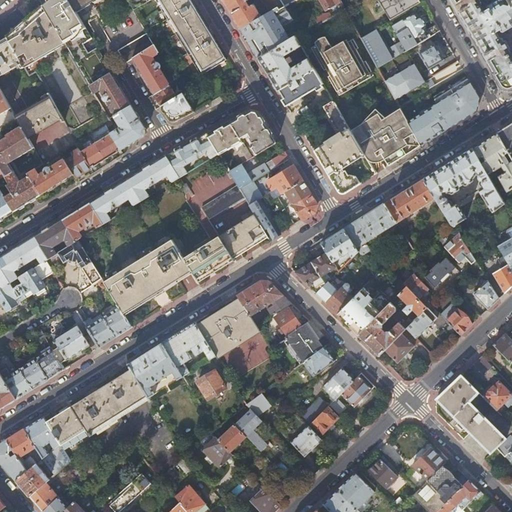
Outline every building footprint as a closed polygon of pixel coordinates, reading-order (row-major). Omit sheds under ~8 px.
[(49,15),(65,42),(90,85),(112,71),(97,47),(90,51),(85,43),(92,39),(76,11),(69,0),(48,0),(47,3),(45,6),(44,6),(49,15)] [(69,0),(76,11),(93,0),(69,0)] [(127,0),(133,9),(148,0),(127,0)] [(226,59),(190,0),(156,0),(201,74),(226,59)] [(274,0),(222,0),(240,28),(278,6),(274,0)] [(274,0),(278,6),(279,9),(284,6),(295,0),(274,0)] [(335,0),(319,0),(326,11),(335,5),(333,2),(336,1),(335,0)] [(378,0),(390,20),(411,8),(420,3),(418,0),(378,0)] [(505,88),(508,89),(510,89),(511,88),(511,87),(511,0),(450,0),(501,85),(502,87),(504,88),(505,88)] [(17,8),(0,22),(0,23),(25,66),(65,42),(49,15),(44,6),(38,11),(33,15),(27,19),(17,8)] [(292,19),(284,6),(279,9),(278,6),(240,28),(258,58),(286,41),(280,31),(278,27),(292,19)] [(361,38),(378,67),(407,50),(440,31),(436,24),(424,31),(422,27),(425,26),(425,24),(422,17),(419,16),(417,17),(411,8),(390,20),(367,34),(361,38)] [(0,75),(20,64),(22,67),(25,66),(0,23),(0,75)] [(363,28),(357,30),(361,38),(367,34),(363,28)] [(282,31),(280,31),(286,41),(289,39),(288,37),(287,36),(286,34),(282,31)] [(119,51),(126,63),(132,58),(133,58),(154,45),(148,34),(119,51)] [(280,89),(314,68),(295,36),(289,39),(286,41),(258,58),(277,90),(280,89)] [(335,92),(350,83),(354,81),(369,73),(363,62),(361,63),(354,51),(356,50),(351,41),(346,44),(339,48),(337,45),(331,49),(326,40),(316,46),(311,49),(335,92)] [(434,43),(419,52),(428,68),(444,59),(434,43)] [(133,58),(132,58),(154,93),(169,84),(159,68),(160,67),(161,66),(161,64),(161,63),(159,62),(158,61),(157,61),(156,62),(152,56),(159,52),(154,45),(133,58)] [(414,63),(385,80),(396,99),(425,82),(414,63)] [(324,84),(314,68),(280,89),(288,104),(324,84)] [(112,71),(90,85),(95,93),(101,89),(104,94),(103,96),(103,97),(103,98),(103,99),(104,101),(106,101),(107,102),(108,101),(116,114),(131,105),(112,71)] [(369,73),(354,81),(356,84),(369,77),(370,76),(370,75),(369,73)] [(408,121),(421,144),(468,115),(477,109),(479,98),(470,82),(469,83),(467,80),(435,99),(437,103),(408,121)] [(352,87),(350,83),(335,92),(336,93),(337,93),(337,94),(338,94),(339,94),(352,87)] [(161,105),(176,96),(169,84),(154,93),(161,105)] [(0,113),(11,108),(0,88),(0,113)] [(64,94),(67,102),(81,96),(78,89),(64,94)] [(183,92),(176,96),(161,105),(169,118),(176,121),(194,111),(183,92)] [(16,116),(17,118),(21,126),(28,138),(61,119),(63,122),(65,121),(51,96),(16,116)] [(349,127),(333,100),(323,106),(340,135),(313,151),(337,190),(345,192),(360,183),(356,176),(349,174),(348,175),(343,167),(364,154),(349,127)] [(131,105),(116,114),(114,116),(120,126),(111,132),(120,148),(121,149),(135,140),(144,135),(145,128),(131,105)] [(376,111),(349,127),(364,154),(367,158),(369,160),(371,161),(373,162),(375,162),(377,162),(379,161),(381,160),(384,158),(387,162),(389,161),(391,163),(405,154),(404,152),(402,148),(406,145),(413,145),(420,145),(421,144),(408,121),(400,106),(380,118),(376,111)] [(238,118),(231,122),(241,139),(249,135),(250,137),(248,137),(248,139),(251,145),(250,146),(250,148),(255,155),(276,142),(272,135),(273,135),(268,128),(267,128),(265,124),(266,123),(261,116),(260,116),(257,111),(252,109),(238,118)] [(215,131),(208,135),(219,153),(220,154),(228,149),(229,150),(234,147),(234,146),(240,143),(241,143),(243,142),(241,139),(231,122),(225,125),(215,130),(215,131)] [(511,123),(510,125),(498,132),(508,151),(511,158),(511,123)] [(8,137),(0,141),(0,166),(10,184),(7,184),(12,192),(5,196),(14,211),(41,194),(29,174),(26,175),(27,176),(19,181),(8,163),(34,147),(28,138),(21,126),(7,135),(8,137)] [(104,133),(94,140),(106,159),(118,151),(117,150),(120,148),(111,132),(106,135),(104,133)] [(219,153),(208,135),(207,132),(166,155),(180,177),(188,172),(184,166),(208,152),(211,158),(219,153)] [(484,141),(473,148),(488,174),(502,166),(505,172),(498,176),(507,192),(511,188),(511,161),(509,163),(504,154),(508,151),(498,132),(484,141)] [(90,134),(76,143),(79,147),(90,166),(94,164),(95,166),(106,159),(94,140),(90,134)] [(252,157),(245,146),(241,149),(248,160),(252,157)] [(73,155),(65,160),(67,162),(72,171),(73,174),(76,178),(91,168),(90,166),(79,147),(71,152),(73,155)] [(448,163),(424,178),(436,198),(452,222),(456,225),(467,218),(457,203),(454,204),(452,201),(449,200),(448,197),(445,196),(445,193),(450,192),(451,193),(454,193),(460,188),(459,186),(464,183),(465,185),(473,181),(473,179),(473,178),(476,173),(478,175),(479,179),(481,180),(480,183),(482,187),(479,189),(493,211),(504,203),(488,174),(473,148),(448,163)] [(248,160),(241,149),(236,152),(243,162),(244,162),(248,160)] [(272,159),(276,167),(289,159),(285,152),(272,159)] [(180,177),(166,155),(141,170),(128,178),(142,200),(150,195),(146,189),(168,176),(172,182),(180,177)] [(39,174),(35,168),(28,173),(29,174),(41,194),(73,174),(72,171),(67,162),(65,160),(64,159),(50,167),(48,166),(47,166),(46,167),(45,167),(45,168),(44,170),(45,171),(39,174)] [(243,162),(230,171),(238,184),(240,188),(253,180),(270,171),(266,166),(257,171),(256,174),(250,178),(243,165),(245,164),(244,162),(243,162)] [(0,166),(0,186),(7,184),(10,184),(0,166)] [(303,181),(293,166),(267,181),(272,189),(278,186),(282,193),(286,191),(303,181)] [(128,178),(91,201),(104,223),(112,218),(108,212),(130,198),(134,205),(142,200),(128,178)] [(393,198),(384,203),(397,223),(436,198),(424,178),(393,198)] [(253,180),(240,188),(246,197),(259,190),(253,180)] [(310,193),(303,181),(286,191),(292,202),(293,204),(310,193)] [(186,182),(181,185),(185,193),(189,191),(192,195),(194,194),(186,182)] [(240,188),(238,184),(201,207),(209,220),(246,197),(240,188)] [(0,219),(14,211),(5,196),(0,188),(0,219)] [(317,204),(310,193),(293,204),(303,218),(315,211),(317,204)] [(260,199),(250,205),(255,213),(267,232),(271,239),(281,233),(260,199)] [(91,201),(63,219),(77,241),(78,240),(77,239),(81,237),(79,234),(79,231),(84,228),(85,230),(88,228),(87,226),(94,222),(97,222),(99,226),(104,223),(91,201)] [(365,215),(345,228),(359,251),(361,255),(370,250),(366,242),(397,223),(384,203),(365,215)] [(118,214),(127,209),(125,206),(116,211),(118,214)] [(255,213),(219,236),(231,255),(267,232),(255,213)] [(295,224),(288,213),(281,217),(288,228),(295,224)] [(63,219),(35,236),(50,258),(57,253),(54,247),(65,240),(69,246),(72,244),(77,241),(63,219)] [(511,226),(501,233),(505,239),(511,233),(511,226)] [(333,235),(321,243),(327,251),(333,262),(349,252),(352,257),(359,251),(345,228),(333,235)] [(461,236),(459,232),(445,246),(459,262),(465,256),(471,263),(475,260),(461,236)] [(35,236),(0,257),(0,263),(11,282),(14,280),(18,277),(19,277),(15,271),(37,257),(41,263),(46,260),(50,258),(35,236)] [(231,255),(219,236),(183,258),(191,269),(197,278),(232,256),(231,255)] [(511,237),(498,245),(509,263),(511,267),(511,266),(511,237)] [(479,239),(469,245),(476,258),(486,252),(479,239)] [(57,253),(50,258),(46,260),(52,270),(56,268),(57,269),(65,263),(64,262),(70,258),(71,259),(78,262),(79,261),(93,284),(98,281),(102,278),(78,240),(77,241),(72,244),(69,246),(57,253)] [(191,269),(183,258),(173,242),(171,240),(104,282),(107,286),(119,306),(123,312),(191,269)] [(327,251),(311,261),(321,277),(336,266),(333,262),(327,251)] [(432,271),(426,277),(435,286),(441,281),(442,282),(451,274),(450,273),(456,267),(447,257),(441,263),(440,261),(431,270),(432,271)] [(22,283),(18,285),(23,293),(32,287),(35,292),(44,286),(40,280),(53,272),(52,270),(46,260),(41,263),(35,267),(26,273),(19,277),(18,277),(22,283)] [(311,261),(295,271),(317,293),(326,284),(321,277),(311,261)] [(0,282),(3,287),(11,282),(0,263),(0,282)] [(511,268),(511,267),(509,263),(493,273),(505,292),(511,285),(511,268)] [(26,273),(35,267),(33,264),(24,270),(26,273)] [(429,289),(414,273),(404,283),(407,286),(425,305),(429,301),(430,301),(424,294),(429,289)] [(107,286),(104,282),(102,278),(98,281),(103,288),(107,286)] [(245,290),(238,294),(242,300),(251,315),(268,304),(270,306),(267,308),(272,315),(291,302),(269,280),(261,280),(245,290)] [(499,298),(488,280),(474,293),(488,308),(499,298)] [(326,284),(317,293),(337,313),(353,297),(349,293),(352,290),(350,287),(350,286),(350,285),(350,284),(348,283),(348,282),(346,282),(345,283),(337,290),(328,281),(326,284)] [(0,299),(2,300),(7,309),(8,309),(9,310),(12,311),(16,308),(17,306),(14,298),(23,293),(18,285),(14,287),(11,282),(3,287),(0,288),(0,299)] [(425,305),(407,286),(398,294),(408,304),(403,309),(408,314),(413,309),(419,315),(427,307),(425,305)] [(353,297),(337,313),(358,334),(392,301),(381,290),(373,299),(368,295),(369,293),(363,287),(353,297)] [(392,301),(358,334),(379,355),(385,349),(401,333),(407,327),(413,321),(409,318),(407,318),(401,324),(399,322),(390,331),(386,331),(382,328),(383,327),(382,324),(396,311),(396,307),(398,305),(393,299),(392,301)] [(199,326),(217,355),(219,358),(261,331),(251,315),(242,300),(199,326)] [(441,313),(429,301),(425,305),(427,307),(419,315),(413,321),(407,327),(409,330),(416,338),(441,313)] [(123,332),(132,326),(123,312),(119,306),(103,316),(116,336),(123,332)] [(275,317),(287,335),(301,325),(289,308),(275,317)] [(461,334),(473,323),(458,308),(446,319),(450,323),(461,334)] [(87,326),(103,316),(101,313),(95,317),(93,314),(83,321),(87,326)] [(106,342),(116,336),(103,316),(87,326),(91,333),(100,346),(106,342)] [(178,332),(163,342),(184,375),(190,371),(185,362),(192,357),(188,350),(193,347),(198,354),(205,350),(211,359),(217,355),(199,326),(196,321),(178,332)] [(285,336),(286,338),(288,337),(305,361),(324,347),(306,322),(301,325),(287,335),(285,336)] [(455,340),(461,334),(450,323),(444,329),(455,340)] [(92,350),(100,346),(91,333),(85,336),(77,325),(65,333),(62,329),(54,334),(56,338),(54,339),(59,347),(54,350),(61,362),(89,345),(92,350)] [(401,333),(385,349),(397,362),(414,345),(401,333)] [(505,333),(494,345),(510,362),(511,360),(511,340),(509,337),(505,333)] [(146,353),(129,363),(132,367),(149,395),(150,397),(155,393),(151,386),(174,372),(179,379),(184,375),(163,342),(146,353)] [(324,347),(305,361),(316,375),(335,360),(325,346),(324,347)] [(61,362),(54,350),(52,348),(36,358),(48,378),(56,373),(65,368),(61,362)] [(482,356),(473,364),(483,374),(492,366),(482,356)] [(40,383),(48,378),(36,358),(35,357),(28,361),(26,359),(25,359),(14,359),(20,368),(33,388),(40,383)] [(24,394),(33,388),(20,368),(11,374),(6,367),(0,371),(16,398),(24,394)] [(132,367),(71,405),(87,429),(90,435),(93,434),(91,431),(149,395),(132,367)] [(341,393),(355,379),(342,367),(323,387),(335,399),(336,398),(341,393)] [(198,380),(209,397),(226,387),(215,370),(198,380)] [(0,371),(0,408),(6,405),(16,398),(0,371)] [(375,386),(361,372),(355,379),(341,393),(354,406),(375,386)] [(492,453),(497,448),(510,436),(511,437),(511,436),(511,425),(509,423),(497,410),(494,408),(485,417),(469,401),(478,392),(462,375),(437,398),(492,453)] [(494,408),(497,410),(507,401),(511,404),(511,403),(511,393),(499,381),(490,390),(488,388),(481,394),(494,408)] [(262,393),(247,404),(251,408),(255,412),(268,402),(262,393)] [(336,398),(335,399),(330,404),(334,408),(339,414),(346,407),(336,398)] [(330,404),(309,425),(313,430),(317,427),(323,433),(324,433),(339,417),(332,410),(334,408),(330,404)] [(71,405),(47,421),(60,443),(62,445),(87,429),(71,405)] [(251,408),(235,423),(247,436),(263,420),(255,412),(251,408)] [(309,425),(298,414),(291,421),(302,432),(292,441),(305,455),(322,439),(320,436),(313,430),(309,425)] [(35,422),(25,428),(36,446),(43,457),(49,452),(44,446),(50,442),(55,447),(60,443),(47,421),(44,416),(35,422)] [(247,436),(235,423),(218,439),(230,452),(247,436)] [(317,427),(313,430),(320,436),(323,433),(317,427)] [(16,433),(8,438),(14,448),(17,452),(20,457),(36,446),(25,428),(16,433)] [(215,436),(212,432),(201,441),(205,446),(215,436)] [(320,436),(322,439),(336,454),(342,448),(330,436),(329,438),(324,433),(323,433),(320,436)] [(218,439),(215,436),(202,449),(219,467),(233,454),(230,452),(218,439)] [(511,437),(510,436),(497,448),(506,456),(508,454),(511,458),(511,437)] [(14,448),(8,438),(0,443),(0,460),(16,480),(28,470),(24,464),(20,457),(17,452),(12,455),(10,451),(14,448)] [(55,447),(54,448),(66,465),(71,460),(62,445),(60,443),(55,447)] [(427,480),(443,465),(446,461),(431,446),(412,465),(427,480)] [(24,464),(28,470),(37,463),(33,456),(24,464)] [(398,476),(381,459),(381,458),(369,470),(386,488),(398,476)] [(28,470),(16,480),(30,495),(46,481),(50,478),(37,463),(28,470)] [(398,509),(401,511),(436,511),(463,485),(443,465),(427,480),(419,488),(398,509)] [(142,472),(138,476),(148,485),(152,482),(142,472)] [(249,472),(241,479),(246,484),(254,476),(249,472)] [(357,509),(360,511),(361,511),(369,504),(365,500),(375,491),(355,472),(337,489),(357,509)] [(132,486),(113,503),(121,510),(139,493),(148,485),(138,476),(130,484),(132,486)] [(436,511),(454,511),(455,511),(453,510),(457,505),(462,509),(471,500),(480,491),(469,479),(463,485),(436,511)] [(46,481),(30,495),(43,511),(62,511),(69,506),(46,481)] [(235,496),(245,488),(240,482),(230,491),(235,496)] [(190,484),(176,496),(181,501),(190,511),(195,511),(206,503),(190,484)] [(262,511),(274,511),(281,505),(264,487),(251,499),(262,511)] [(337,489),(323,503),(331,511),(354,511),(357,509),(337,489)] [(479,508),(488,499),(480,491),(471,500),(479,508)] [(86,511),(75,500),(69,506),(62,511),(86,511)] [(190,511),(181,501),(173,509),(176,511),(175,511),(190,511)] [(113,503),(111,505),(118,511),(121,510),(113,503)]
